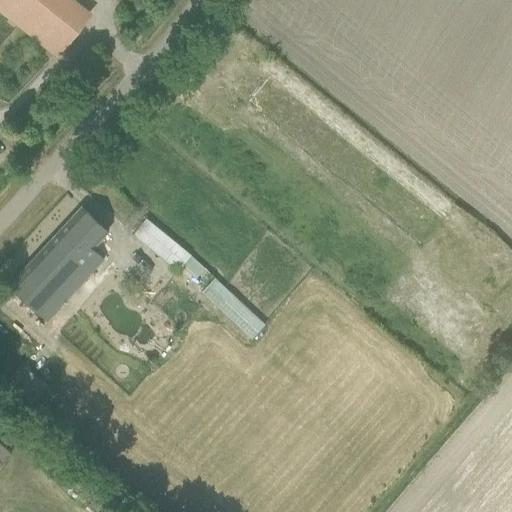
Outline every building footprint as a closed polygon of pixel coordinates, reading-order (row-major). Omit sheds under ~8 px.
[(69,0),(30,0),(16,19),(44,42),(75,4),(69,0)] [(418,244),(442,215),(266,72),(242,102),(418,244)] [(8,284),(7,285),(48,320),(104,259),(92,247),(98,241),(107,230),(95,219),(81,206),(8,284)] [(190,254),(144,217),(132,233),(177,270),(190,254)] [(481,308),(511,331),(511,274),(509,272),(481,308)] [(264,323),(215,276),(200,292),(251,339),(264,323)] [(30,405),(47,385),(20,362),(3,382),(30,405)]
